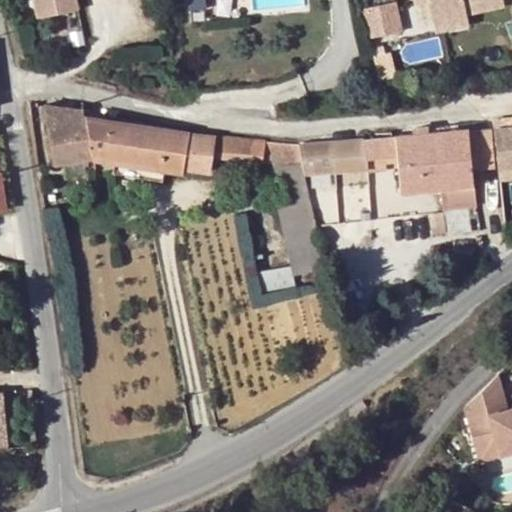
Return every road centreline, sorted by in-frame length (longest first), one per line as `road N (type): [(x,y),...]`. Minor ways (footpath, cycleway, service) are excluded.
road 1 (tertiary): [(96,511),(236,456),(326,407),(511,269)]
road 2 (unclassified): [(0,43),(52,338),(58,511)]
road 3 (unknown): [(207,469),(160,184)]
